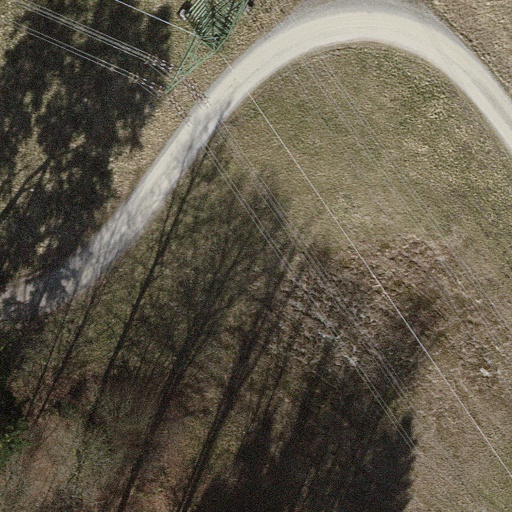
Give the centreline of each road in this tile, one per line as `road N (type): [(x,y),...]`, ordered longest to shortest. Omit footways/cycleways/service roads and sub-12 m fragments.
road 1 (track): [(0,331),(103,272),(163,205),(231,92),(301,38),(375,21),(432,32)]
road 2 (track): [(511,126),(432,32)]
